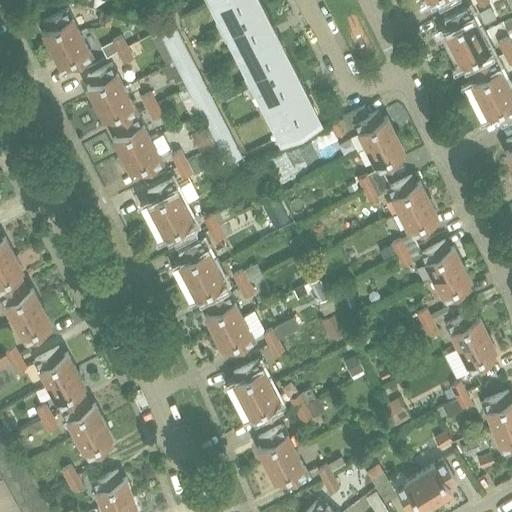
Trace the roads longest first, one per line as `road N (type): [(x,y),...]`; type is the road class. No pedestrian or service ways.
road 1 (residential): [(200,511),(147,378),(0,104)]
road 2 (residential): [(511,285),(404,70)]
road 3 (residential): [(404,70),(351,93),(303,0)]
